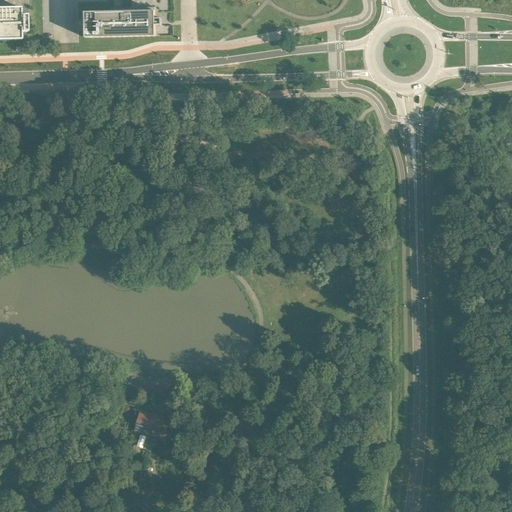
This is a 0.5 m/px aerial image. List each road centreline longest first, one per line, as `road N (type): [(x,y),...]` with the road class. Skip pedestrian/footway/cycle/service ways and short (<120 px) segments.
road 1 (secondary): [(410,511),(419,399),(413,156)]
road 2 (tertiary): [(170,77),(374,75)]
road 3 (tertiary): [(370,42),(171,67)]
road 4 (residential): [(0,192),(35,160),(60,120),(65,76)]
